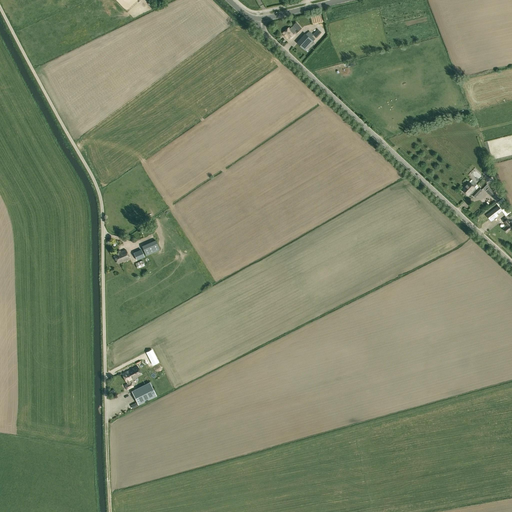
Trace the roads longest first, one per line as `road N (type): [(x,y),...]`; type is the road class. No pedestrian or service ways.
road 1 (unclassified): [(0,6),(99,197),(105,422)]
road 2 (tertiary): [(511,264),(266,35),(259,18)]
